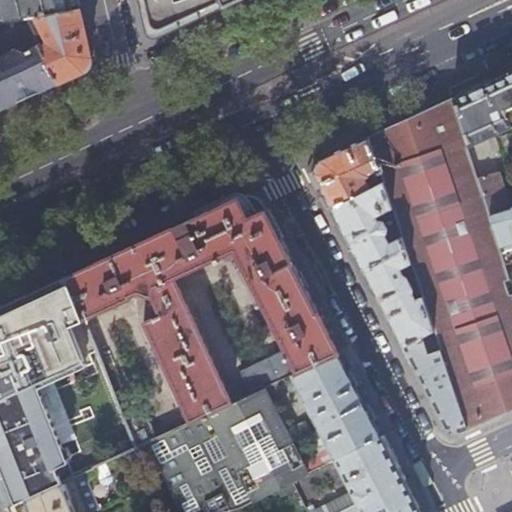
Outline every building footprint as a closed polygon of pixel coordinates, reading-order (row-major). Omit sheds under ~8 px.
[(79,10),(76,0),(0,0),(0,22),(24,19),(79,10)] [(221,0),(137,0),(145,32),(147,35),(149,37),(153,38),(156,38),(168,32),(225,6),(221,0)] [(80,17),(79,10),(24,19),(34,37),(43,34),(48,43),(39,47),(58,83),(83,72),(87,65),(90,58),(80,17)] [(0,22),(0,38),(7,54),(0,56),(0,109),(29,97),(58,83),(39,47),(34,37),(24,19),(0,22)] [(490,216),(511,209),(511,204),(509,205),(499,173),(504,171),(493,137),(511,128),(511,70),(494,79),(451,98),(490,216)] [(467,429),(511,408),(511,294),(509,295),(507,285),(511,284),(506,265),(505,264),(490,216),(451,98),(366,138),(382,182),(391,208),(401,236),(405,248),(410,262),(421,295),(433,330),(467,429)] [(318,160),(365,139),(361,132),(314,153),(318,160)] [(382,182),(366,138),(365,139),(318,160),(317,161),(313,175),(322,191),(332,209),(382,182)] [(382,182),(332,209),(348,240),(363,271),(405,248),(401,236),(388,243),(384,235),(386,233),(387,229),(382,221),(379,220),(377,221),(374,216),(391,208),(382,182)] [(276,376),(248,389),(251,394),(264,388),(291,376),(339,353),(338,353),(343,350),(336,338),(328,323),(324,324),(303,283),(280,239),(284,236),(270,209),(265,212),(262,204),(258,201),(254,198),(249,196),(244,195),(239,196),(210,210),(87,266),(65,276),(83,320),(130,299),(129,296),(146,289),(157,315),(142,322),(189,423),(214,411),(233,403),(173,279),(232,252),(284,350),(267,359),(273,371),(276,376)] [(391,208),(374,216),(377,221),(379,220),(382,221),(387,229),(386,233),(384,235),(388,243),(401,236),(391,208)] [(511,209),(490,216),(505,264),(511,262),(511,209)] [(405,248),(363,271),(376,295),(403,346),(433,330),(421,295),(415,298),(412,292),(413,289),(406,276),(403,274),(399,268),(410,262),(405,248)] [(62,449),(46,408),(51,406),(47,395),(41,397),(38,388),(93,363),(90,357),(89,357),(88,353),(96,350),(83,320),(65,276),(0,306),(0,477),(3,477),(13,504),(61,482),(73,476),(66,459),(72,457),(67,446),(62,449)] [(460,433),(467,429),(433,330),(403,346),(425,388),(445,427),(460,433)] [(360,394),(339,353),(291,376),(334,460),(381,435),(372,417),(364,402),(360,394)] [(276,376),(273,371),(246,384),(248,389),(276,376)] [(155,438),(146,443),(177,511),(223,511),(240,508),(270,492),(290,482),(303,476),(307,474),(299,459),(280,421),(264,429),(267,435),(245,446),(242,440),(226,448),(229,454),(214,462),(203,442),(219,434),(222,440),(276,413),(264,388),(251,394),(233,403),(214,411),(189,423),(155,438)] [(145,414),(125,423),(135,448),(146,443),(155,438),(145,414)] [(393,458),(381,435),(334,460),(342,476),(335,480),(341,491),(348,488),(356,503),(351,506),(349,501),(330,511),(420,511),(412,494),(393,458)] [(311,453),(299,459),(307,474),(319,468),(311,453)] [(61,482),(13,504),(16,511),(87,511),(73,476),(61,482)] [(303,476),(290,482),(298,497),(311,491),(303,476)]
